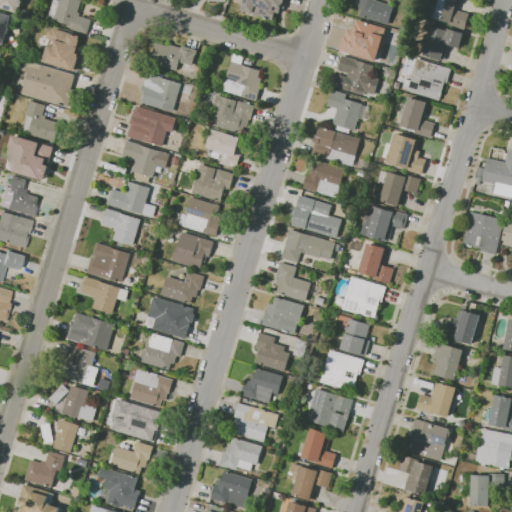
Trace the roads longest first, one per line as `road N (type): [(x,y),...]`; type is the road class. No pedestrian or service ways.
road 1 (residential): [(305,58),(132,6),(0,444)]
road 2 (residential): [(322,0),(170,511)]
road 3 (residential): [(503,0),(354,511)]
